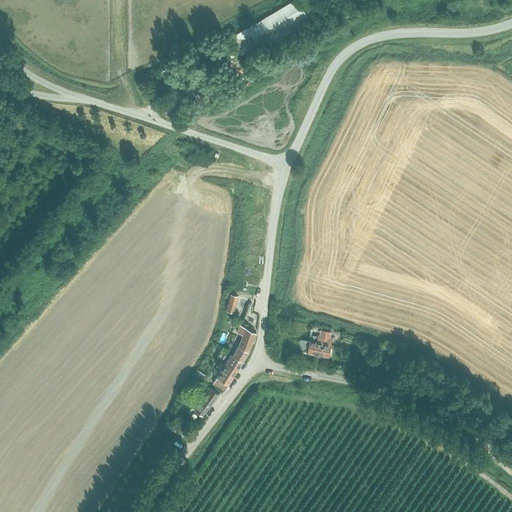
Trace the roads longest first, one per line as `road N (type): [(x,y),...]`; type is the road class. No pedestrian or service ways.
road 1 (unclassified): [(286,164),(329,72),(353,46),(511,22)]
road 2 (unclassified): [(511,461),(399,392),(255,363)]
road 3 (unclassified): [(286,164),(80,99)]
road 4 (unclassified): [(255,363),(286,164)]
road 5 (unclassified): [(139,511),(255,363)]
